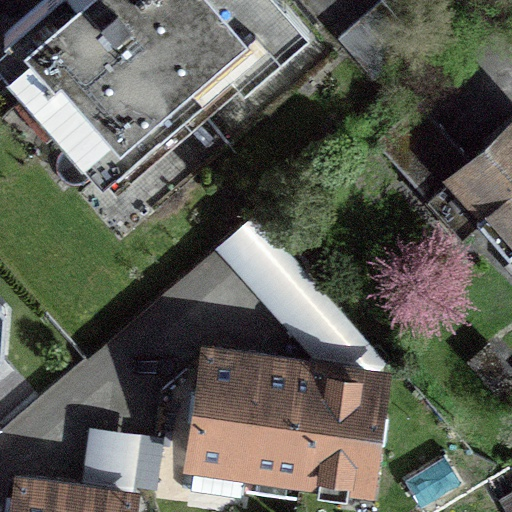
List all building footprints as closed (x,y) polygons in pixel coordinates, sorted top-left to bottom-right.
[(41,0),(0,35),(111,164),(75,195),(116,243),(334,56),(285,0),(41,0)] [(414,43),(378,1),(335,39),(371,80),(414,43)] [(506,255),(511,249),(511,123),(425,202),(459,239),(477,223),(506,255)] [(380,363),(279,245),(266,229),(254,216),(214,250),(220,257),(226,264),(233,273),(239,279),(267,312),(317,367),(367,375),(380,363)] [(467,361),(498,396),(511,384),(511,370),(487,343),(467,361)] [(242,468),(243,469),(259,359),(203,351),(198,392),(188,391),(184,418),(194,419),(189,461),(192,461),(187,492),(238,499),(242,468)] [(314,367),(259,359),(243,469),(298,476),(314,367)] [(367,375),(317,367),(314,367),(298,476),(297,486),(335,492),(336,482),(364,486),(370,444),(380,446),(384,419),(374,417),(378,386),(370,375),(367,375)] [(86,430),(81,459),(133,465),(137,437),(86,430)] [(129,497),(133,465),(81,459),(77,491),(129,497)] [(69,511),(73,490),(17,482),(13,511),(69,511)] [(77,491),(73,490),(69,511),(126,511),(129,497),(77,491)]
